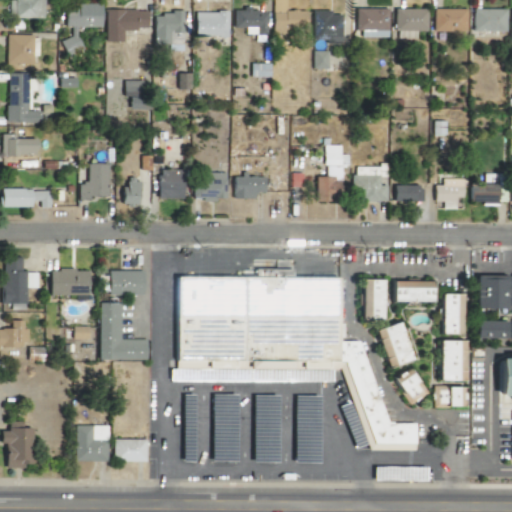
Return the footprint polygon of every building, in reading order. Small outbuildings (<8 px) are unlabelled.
[(5,0),(5,17),(40,18),(40,0),(5,0)] [(304,10),(283,11),(283,0),(270,0),(270,33),(304,32),(304,10)] [(99,26),(99,4),(61,5),(61,27),(99,26)] [(385,38),(386,9),(353,8),(352,30),(359,30),(359,37),(385,38)] [(425,8),(393,9),(393,38),(414,38),(414,31),(425,30),(425,8)] [(431,8),(430,31),(464,31),(464,9),(431,8)] [(469,31),(503,31),(503,9),(470,8),(469,31)] [(103,41),(121,41),(121,29),(145,30),(145,10),(103,9),(103,41)] [(231,10),(231,27),(242,28),(242,35),(263,35),(264,11),(231,10)] [(308,11),(309,40),(322,39),(322,43),(339,43),(338,14),(328,14),(328,10),(308,11)] [(192,36),(225,36),(226,12),(192,11),(192,36)] [(189,13),(151,12),(151,45),(168,45),(167,51),(180,51),(181,33),(189,33),(189,13)] [(59,46),(64,45),(65,53),(78,52),(75,27),(69,27),(70,37),(58,38),(59,46)] [(35,56),(36,35),(3,35),(2,64),(29,64),(30,56),(35,56)] [(325,51),(310,50),(309,68),(325,68),(325,51)] [(267,63),(247,63),(247,77),(267,77),(267,63)] [(3,123),(37,123),(36,110),(28,110),(28,81),(25,81),(25,73),(3,73),(3,123)] [(187,73),(179,73),(179,88),(188,87),(187,73)] [(72,75),(55,76),(55,88),(72,88),(72,75)] [(119,95),(126,95),(126,108),(141,109),(142,80),(120,80),(119,95)] [(12,139),(12,134),(0,134),(0,155),(32,155),(32,138),(12,139)] [(320,165),(345,166),(345,154),(338,154),(338,145),(321,145),(320,165)] [(137,169),(148,169),(148,155),(138,155),(137,169)] [(76,197),(105,197),(105,163),(84,163),(84,183),(76,183),(76,197)] [(313,176),(312,199),(338,200),(339,167),(324,166),(324,177),(313,176)] [(179,198),(180,170),(155,169),(155,198),(179,198)] [(222,200),(223,174),(190,173),(189,199),(222,200)] [(383,202),(384,185),(376,185),(377,175),(350,175),(349,201),(383,202)] [(241,176),(229,176),(229,198),(251,198),(251,192),(262,192),(263,176),(241,176)] [(120,204),(136,203),(135,178),(119,179),(120,204)] [(452,209),(452,198),(460,198),(461,179),(439,178),(439,185),(431,184),(430,201),(439,202),(439,209),(452,209)] [(418,201),(418,185),(390,185),(389,201),(418,201)] [(0,206),(29,207),(29,205),(46,206),(46,190),(0,188),(0,206)] [(494,190),(495,202),(503,201),(503,190),(494,190)] [(34,272),(19,272),(19,258),(0,257),(0,303),(23,303),(23,287),(34,288),(34,272)] [(84,269),(45,270),(45,295),(85,295),(84,269)] [(140,295),(140,271),(105,271),(105,295),(140,295)] [(171,358),(205,358),(209,371),(244,360),(246,368),(270,368),(269,364),(289,358),(298,360),(298,369),(331,365),(332,361),(342,363),(364,433),(364,450),(411,449),(410,423),(383,423),(358,341),(341,337),(340,324),(333,322),(333,277),(278,277),(274,289),(259,294),(253,276),(171,276),(171,358)] [(511,308),(511,277),(471,277),(471,308),(504,309),(504,297),(509,297),(509,308),(511,308)] [(355,319),(377,319),(378,279),(357,279),(355,319)] [(428,280),(386,281),(387,302),(428,302),(428,280)] [(435,334),(456,334),(457,294),(435,294),(435,334)] [(96,360),(143,360),(144,339),(117,339),(118,303),(96,303),(96,360)] [(0,346),(25,346),(25,328),(20,328),(20,320),(7,321),(7,328),(0,328),(0,346)] [(471,337),(503,338),(503,321),(471,320),(471,337)] [(407,361),(394,321),(371,329),(383,369),(407,361)] [(84,339),(84,326),(69,326),(69,339),(84,339)] [(459,381),(460,340),(434,340),(433,380),(459,381)] [(29,361),(39,361),(39,347),(28,348),(29,361)] [(511,461),(511,355),(492,355),(492,397),(511,397),(511,413),(509,413),(509,461),(511,461)] [(421,396),(409,368),(390,376),(402,404),(421,396)] [(458,386),(431,386),(430,406),(458,406),(458,386)] [(231,462),(232,394),(208,394),(206,461),(231,462)] [(248,462),(272,462),(273,395),(249,395),(248,462)] [(315,396),(290,396),(289,463),(314,463),(315,396)] [(1,467),(28,467),(27,428),(19,428),(19,422),(4,422),(5,430),(0,429),(0,444),(1,445),(1,467)] [(71,461),(104,461),(103,425),(70,426),(71,461)] [(142,440),(109,439),(108,461),(142,462),(142,440)]
